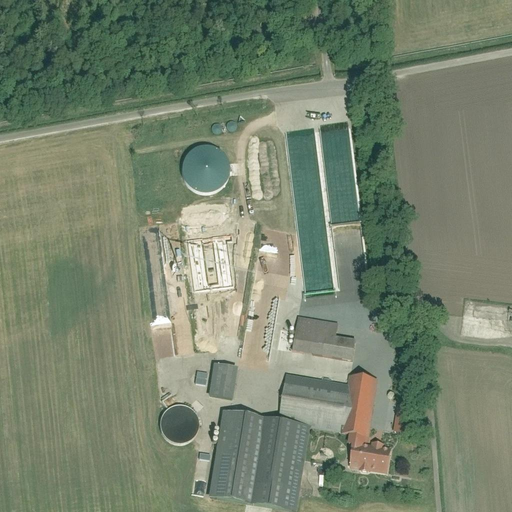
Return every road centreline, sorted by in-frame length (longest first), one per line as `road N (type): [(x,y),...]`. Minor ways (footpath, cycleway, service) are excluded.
road 1 (unclassified): [(329,85),(0,140)]
road 2 (unclassified): [(511,53),(329,85)]
